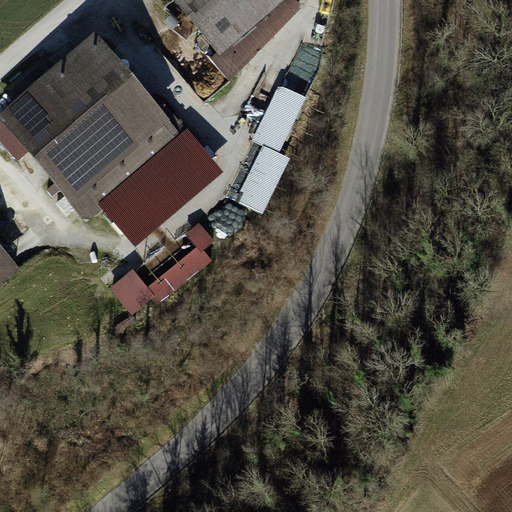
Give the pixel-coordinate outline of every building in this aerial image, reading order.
[(176,0),(221,52),(243,33),(242,31),(278,0),(176,0)] [(80,208),(85,213),(92,207),(97,214),(102,209),(190,135),(187,132),(165,105),(155,113),(97,44),(64,72),(49,55),(8,90),(22,107),(6,120),(70,195),(59,205),(69,217),(80,208)] [(280,91),(227,199),(252,211),(305,103),(280,91)] [(189,131),(187,132),(190,135),(102,209),(136,250),(226,176),(189,131)] [(138,263),(113,283),(137,311),(220,243),(200,219),(176,240),(185,251),(151,279),(138,263)] [(0,286),(18,271),(0,250),(0,286)]
